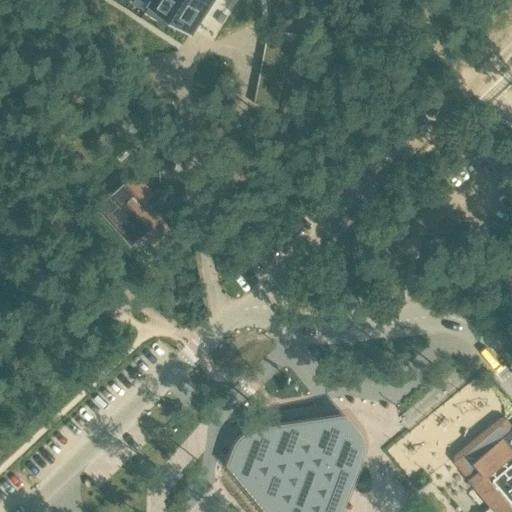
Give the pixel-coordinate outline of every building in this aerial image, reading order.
[(151,0),(150,2),(191,29),(209,0),(151,0)] [(123,116),(121,119),(137,129),(145,118),(129,107),(128,108),(123,116)] [(125,182),(98,207),(132,245),(145,232),(155,243),(172,227),(154,207),(162,200),(137,173),(127,183),(125,182)] [(245,428),(238,437),(229,458),(246,480),(251,486),(273,511),(342,511),(367,446),(367,440),(366,433),(364,427),(349,409),(314,414),(266,421),(257,423),(245,428)] [(475,460),(511,429),(511,423),(503,412),(451,455),(475,484),(487,475),(475,460)] [(511,511),(511,429),(475,460),(487,475),(475,485),(493,506),(499,501),(507,511),(511,511)]
